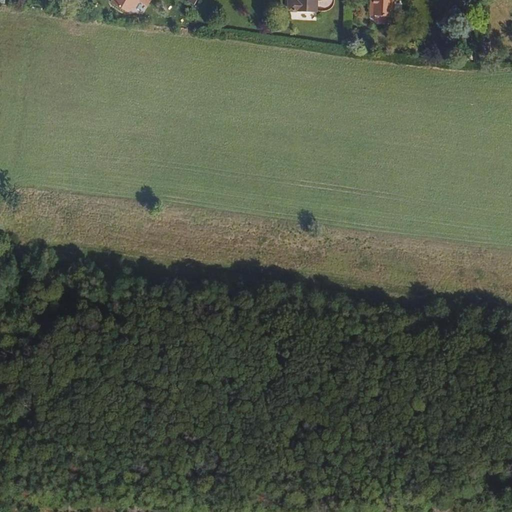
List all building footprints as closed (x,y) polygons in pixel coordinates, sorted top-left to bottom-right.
[(155,0),(114,0),(113,3),(131,13),(137,11),(142,3),(151,8),(155,0)] [(318,12),(317,0),(284,0),(285,11),(318,12)] [(391,8),(391,0),(366,0),(366,7),(372,7),(387,8),(391,8)] [(478,34),(478,47),(488,48),(488,34),(478,34)] [(471,42),(463,42),(463,51),(471,51),(471,42)]
